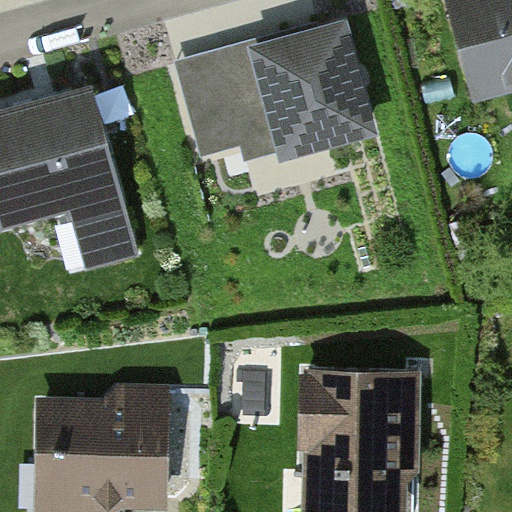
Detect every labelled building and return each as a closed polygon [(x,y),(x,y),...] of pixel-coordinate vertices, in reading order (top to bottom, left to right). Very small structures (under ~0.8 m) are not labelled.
[(511,0),(470,0),(454,4),(477,88),(511,78),(511,0)] [(344,29),(262,51),(289,149),(371,127),(344,29)] [(222,62),(183,73),(206,155),(246,143),(222,62)] [(134,251),(91,94),(0,118),(0,220),(0,222),(74,202),(91,263),(134,251)] [(413,424),(415,375),(316,373),(316,378),(307,378),(305,441),(316,442),(315,470),(338,470),(336,511),(415,511),(418,430),(413,424)] [(108,403),(44,403),(44,458),(59,474),(59,496),(92,497),(107,511),(113,511),(128,498),(166,498),(166,407),(131,407),(121,398),(127,391),(122,388),(108,403)]
